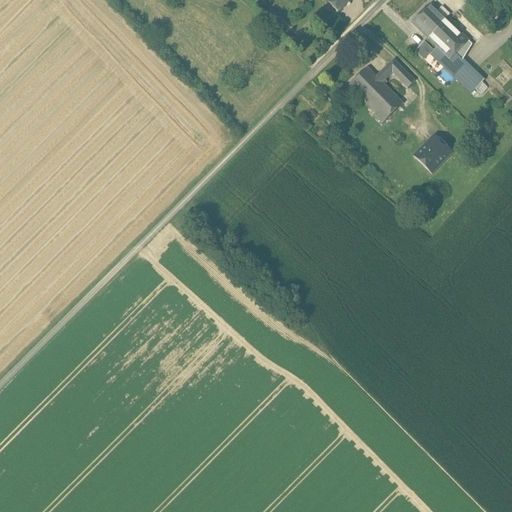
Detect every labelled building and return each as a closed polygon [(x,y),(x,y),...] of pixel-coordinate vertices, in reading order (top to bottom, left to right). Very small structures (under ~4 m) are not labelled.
[(333,0),(330,4),(329,4),(339,14),(352,0),(333,0)] [(438,12),(431,5),(413,24),(432,42),(450,24),(446,20),(438,12)] [(442,8),(438,12),(446,20),(450,16),(442,8)] [(456,55),(469,41),(450,24),(432,42),(439,49),(451,60),(456,55)] [(424,42),(415,51),(423,59),(432,49),(424,42)] [(451,60),(439,49),(433,55),(452,74),(463,62),(456,55),(451,60)] [(394,60),(386,68),(392,74),(408,89),(415,82),(394,60)] [(485,82),(463,62),(452,74),(473,95),(477,91),(484,83),(485,82)] [(385,81),(392,74),(386,68),(377,77),(368,68),(349,86),(366,103),(384,85),(387,82),(385,81)] [(484,83),(477,91),(483,96),(489,89),(484,83)] [(403,105),(384,85),(366,103),(376,114),(374,116),(383,125),(403,105)] [(453,154),(434,136),(414,157),(432,175),(453,154)]
